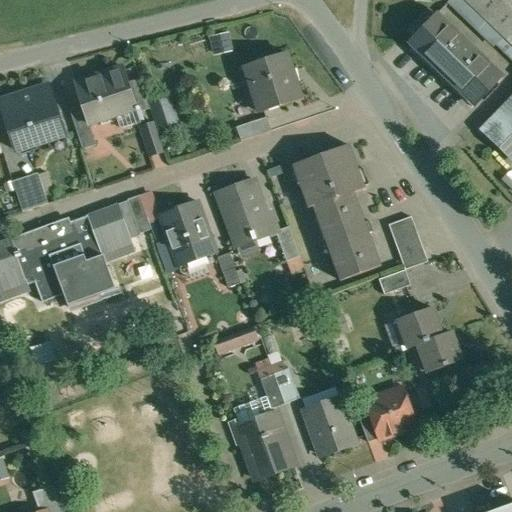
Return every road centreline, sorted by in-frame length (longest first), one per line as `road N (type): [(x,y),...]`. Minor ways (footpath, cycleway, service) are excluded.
road 1 (residential): [(356,65),(511,309)]
road 2 (residential): [(258,0),(0,62)]
road 3 (residential): [(327,511),(511,444)]
